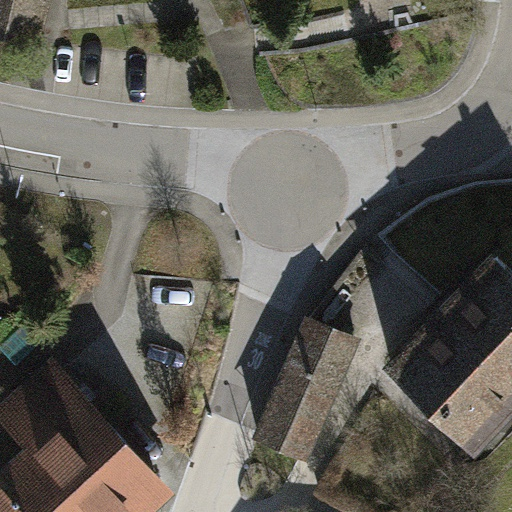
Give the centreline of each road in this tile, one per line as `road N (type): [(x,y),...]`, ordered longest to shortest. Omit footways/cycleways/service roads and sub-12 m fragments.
road 1 (residential): [(290,194),(154,156),(0,131)]
road 2 (residential): [(290,194),(412,161),(477,135),(504,109)]
road 3 (residential): [(243,368),(290,194)]
road 4 (residential): [(194,511),(243,368)]
